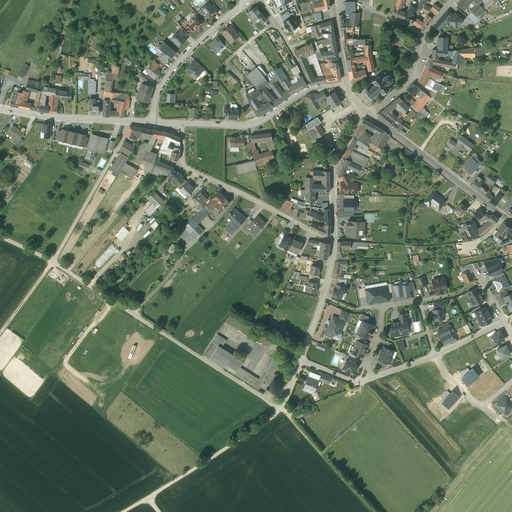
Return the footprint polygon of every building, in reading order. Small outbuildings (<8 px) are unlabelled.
[(271,0),(274,5),(277,9),(279,8),(290,2),(292,1),(291,0),(271,0)] [(328,0),(320,0),(321,2),(313,3),(314,10),(320,9),(330,8),(328,0)] [(397,0),(394,7),(400,10),(403,0),(397,0)] [(425,0),(420,0),(417,7),(421,10),(421,9),(424,5),(425,5),(427,1),(425,0)] [(460,0),(457,4),(463,9),(469,2),(471,0),(460,0)] [(481,6),(478,4),(473,0),(471,0),(469,2),(475,8),(471,11),(475,15),(476,16),(485,9),(481,6)] [(491,0),(488,0),(481,6),(485,9),(494,2),(491,0)] [(211,6),(208,2),(203,7),(202,9),(200,10),(200,13),(201,14),(203,14),(206,17),(209,15),(209,14),(212,12),(214,10),(211,6)] [(320,9),(314,10),(313,3),(310,4),(312,14),(321,12),(320,9)] [(441,9),(434,4),(430,9),(435,13),(436,14),(441,9)] [(271,6),(276,14),(281,11),(279,8),(277,9),(274,5),(271,6)] [(410,5),(406,13),(403,18),(404,19),(409,22),(410,22),(410,21),(413,23),(416,19),(412,16),(416,9),(410,5)] [(425,5),(424,5),(421,9),(427,13),(430,9),(425,5)] [(156,10),(163,16),(167,12),(159,6),(156,10)] [(256,7),(253,9),(253,8),(248,12),(251,16),(254,20),(255,19),(258,17),(262,22),(266,19),(256,7)] [(394,7),(391,14),(403,19),(403,18),(406,13),(400,11),(400,10),(394,7)] [(488,13),(485,9),(476,16),(478,19),(479,20),(488,13)] [(448,10),(434,26),(438,29),(442,24),(452,14),(448,10)] [(281,16),(284,21),(292,16),(294,15),(292,12),(289,14),(288,11),(281,16)] [(475,15),(471,11),(466,16),(471,20),(475,15)] [(463,20),(455,13),(448,21),(456,27),(463,20)] [(204,23),(198,16),(196,18),(198,20),(196,22),(198,25),(200,27),(204,23)] [(298,25),(292,16),(284,21),(283,22),(285,25),(284,25),(287,29),(289,31),(298,25)] [(350,21),(350,26),(353,26),(356,26),(356,23),(358,23),(358,17),(355,16),(349,17),(350,21)] [(195,17),(193,18),(189,18),(189,22),(185,26),(189,30),(191,28),(192,30),(198,25),(196,22),(198,20),(196,18),(195,17)] [(425,18),(421,23),(419,22),(416,19),(413,23),(413,24),(422,31),(430,22),(425,18)] [(332,21),(319,24),(320,29),(328,27),(329,30),(333,29),(333,26),(332,21)] [(319,24),(313,26),(316,36),(322,34),(321,32),(320,29),(319,24)] [(230,25),(222,32),(229,42),(238,35),(237,34),(230,25)] [(187,33),(182,27),(178,31),(184,37),(187,33)] [(184,37),(178,31),(173,36),(174,37),(172,40),(178,47),(179,46),(181,46),(182,45),(182,43),(182,42),(181,41),(184,38),(184,37)] [(245,39),(239,32),(237,34),(238,35),(238,36),(237,37),(241,42),(245,39)] [(275,32),(270,35),(273,41),(278,38),(275,32)] [(316,42),(314,36),(309,37),(311,43),(314,51),(316,50),(318,49),(316,42)] [(219,40),(217,37),(208,45),(215,53),(224,45),(219,40)] [(229,44),(223,37),(219,40),(224,45),(225,47),(229,44)] [(447,38),(438,37),(437,49),(438,49),(445,50),(447,50),(447,38)] [(175,53),(163,42),(158,47),(163,51),(161,54),(166,59),(167,58),(169,56),(171,57),(175,53)] [(307,66),(308,66),(304,57),(307,55),(314,52),(314,51),(311,43),(294,51),(302,68),(307,66)] [(221,53),(221,52),(226,48),(225,47),(224,45),(215,53),(218,55),(218,56),(219,56),(220,55),(221,54),(221,53)] [(337,55),(336,46),(331,47),(331,51),(325,52),(325,57),(329,57),(336,55),(337,55)] [(482,47),(461,50),(460,57),(474,58),(483,55),(482,47)] [(350,49),(344,50),(346,59),(360,57),(359,54),(359,53),(351,54),(350,49)] [(437,49),(432,50),(431,58),(437,59),(438,55),(445,55),(445,50),(438,49),(437,49)] [(453,55),(452,62),(454,63),(459,64),(460,57),(461,50),(454,50),(453,55)] [(320,77),(323,76),(319,65),(317,59),(315,53),(314,52),(307,55),(310,63),(314,62),(314,63),(315,67),(316,67),(320,77)] [(161,54),(157,58),(158,60),(163,64),(168,59),(167,58),(166,59),(161,54)] [(308,66),(314,63),(314,62),(310,63),(307,55),(304,57),(308,66)] [(293,57),(286,61),(287,63),(290,69),(297,65),(293,57)] [(123,62),(128,66),(131,63),(126,58),(123,62)] [(431,58),(428,58),(426,65),(431,68),(432,63),(442,65),(443,60),(437,59),(431,58)] [(337,60),(330,61),(330,64),(328,64),(329,68),(330,68),(335,67),(335,68),(338,68),(337,60)] [(192,63),(186,70),(186,69),(185,70),(191,75),(191,76),(192,77),(193,77),(194,78),(201,71),(196,66),(192,62),(192,63)] [(156,68),(151,65),(146,71),(148,72),(154,77),(159,71),(156,68)] [(300,77),(297,73),(300,71),(297,65),(290,69),(294,74),(295,77),(296,79),(297,78),(300,77)] [(431,68),(426,65),(422,74),(428,78),(429,77),(436,80),(437,77),(440,78),(439,79),(441,80),(444,73),(442,73),(442,72),(431,68)] [(320,77),(316,78),(313,79),(307,66),(302,68),(310,84),(321,82),(319,78),(320,77)] [(26,70),(22,67),(18,75),(22,77),(26,70)] [(268,82),(261,73),(256,67),(246,75),(252,82),(259,89),(262,86),(266,83),(268,82)] [(286,79),(287,79),(279,67),(274,71),(279,79),(280,79),(282,82),(286,79)] [(335,67),(330,68),(331,71),(331,74),(327,75),(328,81),(340,79),(339,68),(338,68),(335,68),(335,67)] [(355,67),(348,69),(350,83),(360,79),(369,75),(368,71),(368,69),(361,72),(360,71),(355,71),(355,67)] [(274,70),(271,71),(264,77),(268,82),(272,79),(275,82),(277,80),(279,79),(274,71),(274,70)] [(239,82),(228,71),(223,76),(234,87),(237,84),(239,82)] [(146,75),(143,73),(139,77),(145,82),(148,77),(146,75)] [(372,86),(372,85),(371,86),(372,87),(369,89),(369,88),(368,88),(369,89),(368,89),(368,88),(366,88),(365,89),(366,90),(365,91),(366,91),(366,92),(365,93),(366,92),(370,97),(369,98),(370,98),(371,98),(372,99),(372,98),(372,97),(374,95),(375,96),(375,95),(377,93),(378,94),(378,93),(378,92),(380,91),(382,93),(381,94),(382,94),(383,94),(384,94),(383,93),(388,89),(389,90),(389,89),(389,88),(390,88),(389,87),(391,86),(392,86),(391,85),(390,84),(389,83),(391,81),(392,82),(392,81),(391,81),(392,78),(393,78),(393,77),(392,77),(390,75),(390,74),(389,75),(386,75),(386,74),(386,75),(384,76),(383,76),(382,74),(381,73),(381,74),(379,76),(378,75),(378,76),(377,75),(377,76),(373,80),(372,79),(371,80),(372,80),(372,81),(371,82),(372,82),(373,82),(375,84),(372,86)] [(428,78),(422,74),(418,81),(425,85),(428,78)] [(61,77),(55,75),(53,82),(60,84),(61,77)] [(307,86),(302,76),(300,77),(297,78),(298,82),(302,88),(307,86)] [(432,80),(428,78),(425,85),(432,88),(435,82),(432,80)] [(44,84),(28,79),(25,89),(29,90),(37,93),(41,94),(41,93),(43,88),(44,84)] [(298,90),(295,84),(290,86),(286,79),(282,82),(283,83),(287,90),(290,95),(298,90)] [(113,81),(106,80),(104,91),(111,92),(113,81)] [(259,89),(252,82),(250,85),(254,90),(246,95),(254,106),(254,107),(259,104),(255,99),(259,96),(262,94),(259,89)] [(283,94),(275,82),(271,85),(271,86),(279,97),(282,101),(286,98),(283,94)] [(440,84),(435,82),(432,88),(434,89),(441,93),(444,86),(440,84)] [(152,87),(142,83),(137,98),(147,102),(152,87)] [(423,92),(412,84),(406,90),(414,96),(417,94),(420,96),(423,92)] [(268,93),(262,86),(259,89),(262,94),(264,96),(268,93)] [(72,91),(56,89),(55,95),(55,98),(58,98),(64,99),(64,101),(70,102),(72,91)] [(19,92),(14,91),(10,106),(18,107),(19,102),(22,93),(23,90),(20,90),(19,92)] [(111,92),(104,91),(103,99),(109,100),(109,101),(119,103),(117,112),(113,112),(113,117),(123,117),(124,113),(125,108),(128,108),(130,100),(125,99),(126,94),(111,92)] [(340,102),(334,91),(326,96),(325,96),(327,100),(328,103),(329,102),(332,108),(340,102)] [(430,97),(423,92),(420,96),(421,97),(418,100),(424,105),(430,97)] [(22,93),(19,102),(25,103),(27,94),(22,93)] [(41,94),(37,93),(35,105),(30,104),(29,109),(38,111),(42,94),(41,94)] [(282,101),(279,97),(274,100),(268,93),(264,96),(269,101),(274,107),(282,101)] [(315,93),(309,94),(304,97),(313,111),(321,107),(315,97),(317,96),(316,95),(315,93)] [(274,107),(269,101),(264,96),(262,94),(259,96),(265,104),(261,107),(265,112),(274,107)] [(322,98),(319,94),(316,95),(317,96),(315,97),(321,107),(326,104),(322,98)] [(399,97),(391,103),(395,106),(402,112),(403,112),(404,112),(409,108),(402,101),(399,97)] [(416,103),(410,98),(407,100),(413,106),(416,103)] [(99,105),(94,105),(94,99),(89,99),(89,108),(91,108),(91,111),(90,114),(99,114),(99,105)] [(422,107),(416,103),(413,106),(417,110),(418,112),(422,107)] [(40,104),(38,111),(48,113),(48,106),(44,105),(40,104)] [(259,104),(254,107),(254,106),(252,108),(258,116),(260,115),(260,116),(265,112),(261,107),(259,104)] [(388,106),(382,111),(391,120),(394,116),(389,111),(392,109),(388,106)] [(198,109),(189,107),(188,118),(196,118),(197,112),(198,109)] [(429,113),(422,107),(418,112),(421,114),(425,118),(429,113)] [(238,109),(228,108),(227,115),(227,119),(238,119),(238,109)] [(391,120),(381,112),(380,111),(377,115),(383,120),(387,124),(390,120),(391,120)] [(416,120),(421,114),(418,112),(416,115),(415,114),(412,118),(416,120)] [(314,140),(320,136),(324,134),(318,124),(321,123),(317,117),(299,128),(302,133),(308,130),(314,140)] [(376,126),(363,119),(360,124),(366,126),(374,131),(376,126)] [(51,124),(43,123),(42,131),(45,132),(50,132),(51,124)] [(24,133),(12,125),(7,132),(15,137),(14,140),(18,142),(21,138),(24,133)] [(397,128),(393,125),(392,127),(395,129),(404,135),(406,134),(401,130),(400,130),(397,128)] [(131,135),(134,126),(128,126),(125,137),(133,139),(134,136),(131,135)] [(143,128),(134,126),(131,135),(134,136),(140,138),(142,132),(143,128)] [(153,130),(147,128),(146,133),(145,137),(150,138),(153,130)] [(358,128),(353,137),(365,145),(367,146),(369,142),(360,137),(363,130),(358,128)] [(385,132),(379,128),(377,132),(376,132),(370,143),(377,146),(385,132)] [(69,131),(62,129),(62,131),(60,139),(60,140),(66,141),(69,131)] [(158,130),(153,130),(150,138),(149,141),(148,144),(153,145),(154,141),(156,136),(158,130)] [(79,133),(69,131),(66,141),(76,144),(79,133)] [(173,135),(167,132),(163,141),(169,143),(170,140),(173,135)] [(377,146),(375,151),(380,154),(390,136),(385,132),(377,146)] [(86,135),(79,133),(76,144),(83,145),(85,137),(86,135)] [(97,135),(91,134),(88,150),(95,152),(96,148),(105,150),(107,139),(96,136),(97,135)] [(244,141),(240,141),(240,137),(230,137),(230,147),(242,147),(244,147),(244,141)] [(365,145),(353,137),(349,145),(353,147),(355,144),(363,149),(365,145)] [(456,144),(449,140),(446,144),(452,148),(450,151),(457,156),(459,157),(465,149),(468,151),(473,145),(461,137),(456,144)] [(150,151),(145,149),(148,144),(149,141),(144,140),(144,139),(135,162),(141,164),(140,166),(145,168),(143,171),(150,174),(151,173),(152,170),(153,166),(154,163),(143,159),(144,156),(146,151),(149,152),(150,151)] [(125,163),(135,147),(125,141),(119,151),(121,152),(111,170),(118,174),(120,171),(125,163)] [(169,143),(163,141),(160,148),(166,149),(169,143)] [(370,143),(369,142),(367,146),(374,150),(375,151),(377,146),(370,143)] [(371,154),(374,150),(367,146),(365,145),(363,149),(371,154)] [(257,150),(255,150),(254,147),(251,148),(254,160),(255,163),(256,167),(267,164),(265,160),(274,157),(272,151),(259,155),(257,150)] [(347,149),(343,157),(358,165),(360,161),(349,156),(352,151),(347,149)] [(93,158),(95,152),(88,150),(86,157),(93,158)] [(155,154),(149,152),(146,151),(144,156),(155,161),(156,158),(157,155),(155,154)] [(172,151),(171,151),(170,159),(178,161),(180,153),(175,151),(172,151)] [(360,161),(358,165),(365,167),(369,159),(352,151),(349,156),(360,161)] [(474,160),(472,158),(464,167),(471,174),(482,162),(477,157),(474,160)] [(353,163),(342,158),(340,164),(344,166),(351,169),(353,163)] [(33,164),(27,159),(24,163),(30,168),(33,164)] [(254,160),(251,161),(235,165),(238,174),(256,169),(255,163),(254,160)] [(160,162),(155,161),(154,163),(153,166),(159,169),(162,163),(160,162)] [(138,170),(125,163),(120,171),(132,179),(138,170)] [(162,163),(159,169),(153,166),(152,170),(157,172),(160,173),(162,173),(165,164),(162,163)] [(364,168),(353,163),(351,169),(358,172),(362,174),(364,168)] [(173,167),(165,164),(162,173),(167,175),(173,167)] [(173,168),(167,175),(170,177),(176,171),(173,169),(173,168)] [(183,176),(177,170),(176,171),(170,177),(176,182),(175,184),(177,186),(177,187),(185,179),(184,179),(182,177),(183,176)] [(323,178),(323,181),(323,185),(313,184),(312,184),(312,191),(315,191),(317,191),(330,191),(329,171),(313,171),(312,175),(313,177),(323,178)] [(495,179),(490,174),(486,179),(491,184),(495,179)] [(482,183),(475,178),(470,185),(476,190),(481,184),(482,183)] [(185,179),(177,187),(180,189),(187,182),(185,179)] [(504,187),(495,179),(491,184),(492,184),(495,187),(500,191),(504,194),(508,190),(504,187)] [(187,182),(180,189),(185,194),(185,193),(188,195),(195,188),(191,184),(190,184),(187,181),(187,182)] [(351,183),(343,183),(341,183),(341,192),(356,193),(356,183),(352,183),(351,183)] [(476,190),(480,193),(484,188),(481,184),(476,190)] [(487,190),(483,195),(486,197),(495,187),(492,184),(487,190)] [(160,197),(153,191),(151,194),(147,198),(152,204),(157,208),(164,201),(160,197)] [(204,195),(200,191),(193,198),(201,206),(209,197),(205,193),(204,195)] [(312,191),(305,191),(305,197),(305,202),(314,202),(315,191),(312,191)] [(445,201),(432,191),(424,202),(429,206),(431,203),(439,209),(445,201)] [(224,197),(219,192),(212,198),(217,203),(224,197)] [(493,199),(492,197),(489,200),(488,201),(494,206),(495,205),(503,195),(499,192),(493,199)] [(217,203),(215,205),(221,211),(224,208),(225,208),(226,206),(229,202),(227,200),(227,199),(227,198),(226,196),(224,196),(224,197),(217,203)] [(298,201),(291,198),(290,202),(294,203),(296,204),(303,207),(305,207),(305,202),(298,201)] [(344,200),(344,211),(354,211),(354,200),(345,200),(344,200)] [(210,201),(205,206),(210,211),(215,206),(210,201)] [(291,209),(294,203),(290,202),(287,201),(283,207),(291,209)] [(460,203),(454,209),(458,213),(457,214),(459,216),(462,213),(464,214),(466,212),(464,211),(467,209),(464,205),(463,206),(460,203)] [(150,215),(157,208),(152,204),(145,211),(150,215)] [(447,204),(441,212),(446,215),(451,208),(447,204)] [(182,205),(176,211),(179,214),(185,208),(182,205)] [(290,215),(292,210),(291,209),(283,207),(281,211),(290,215)] [(203,208),(192,219),(197,224),(208,213),(203,208)] [(240,213),(234,208),(227,216),(232,220),(230,223),(235,227),(236,228),(245,219),(239,214),(240,213)] [(374,213),(365,214),(364,222),(365,222),(374,223),(374,214),(374,213)] [(498,219),(492,214),(489,217),(491,218),(490,219),(491,221),(489,223),(488,223),(491,227),(493,225),(498,219)] [(249,225),(248,225),(248,226),(256,233),(265,222),(257,215),(249,225)] [(330,217),(324,217),(318,215),(316,215),(315,218),(325,221),(325,225),(330,225),(330,217)] [(192,219),(184,227),(195,239),(204,231),(197,224),(192,219)] [(473,221),(466,225),(467,228),(468,229),(475,226),(474,224),(479,222),(478,221),(478,220),(477,220),(473,221)] [(362,222),(348,221),(347,227),(346,227),(346,230),(347,230),(347,236),(361,237),(362,235),(363,233),(364,226),(362,225),(362,222)] [(510,228),(503,222),(496,231),(498,232),(495,235),(495,236),(497,237),(499,239),(502,235),(503,236),(505,234),(510,228)] [(230,223),(225,229),(230,233),(235,227),(230,223)] [(488,223),(478,231),(480,235),(482,234),(491,227),(488,223)] [(195,239),(184,227),(177,234),(187,243),(188,241),(195,239)] [(330,229),(325,229),(318,227),(317,231),(323,234),(329,236),(330,236),(330,229)] [(122,240),(129,232),(125,228),(117,236),(122,240)] [(284,229),(278,236),(282,238),(284,235),(287,236),(289,231),(284,229)] [(477,229),(470,232),(473,239),(480,235),(478,231),(477,229)] [(287,236),(284,235),(282,238),(279,245),(288,249),(293,239),(287,236)] [(302,243),(293,239),(288,249),(298,253),(302,243)] [(315,241),(308,240),(304,248),(310,249),(311,245),(314,245),(315,244),(314,244),(315,244),(315,241)] [(330,243),(321,242),(320,245),(319,251),(328,252),(330,243)] [(100,269),(117,250),(112,245),(95,264),(100,269)] [(328,252),(319,251),(318,258),(327,259),(328,252)] [(497,258),(483,261),(487,270),(499,264),(497,258)] [(470,273),(475,270),(472,264),(469,264),(460,269),(462,273),(469,270),(470,273)] [(499,264),(487,270),(490,275),(493,274),(500,270),(502,269),(499,264)] [(319,267),(311,265),(310,273),(318,274),(319,267)] [(462,273),(461,274),(465,283),(473,279),(470,273),(469,270),(462,273)] [(496,279),(493,281),(498,291),(509,286),(504,275),(496,279)] [(424,277),(418,278),(420,287),(426,285),(424,277)] [(444,277),(432,280),(433,284),(432,285),(432,286),(433,287),(434,292),(438,291),(438,293),(442,292),(442,290),(447,289),(444,277)] [(317,283),(308,282),(307,285),(306,285),(305,291),(315,293),(317,283)] [(336,284),(332,297),(341,299),(342,297),(343,292),(344,292),(346,291),(347,290),(346,288),(344,288),(345,287),(337,284),(336,284)] [(394,285),(395,292),(396,296),(397,296),(398,297),(400,295),(402,295),(403,295),(401,286),(401,284),(394,285)] [(407,284),(401,286),(403,295),(402,295),(403,296),(406,296),(408,297),(409,295),(410,295),(409,291),(408,284),(407,284)] [(360,298),(366,297),(365,289),(364,285),(361,285),(361,289),(358,289),(360,298)] [(389,293),(387,286),(379,287),(382,301),(390,300),(389,293)] [(376,302),(382,301),(379,287),(373,288),(376,302)] [(368,304),(376,302),(373,288),(365,289),(366,297),(368,304)] [(475,288),(467,292),(470,297),(477,293),(475,288)] [(291,291),(285,289),(282,297),(287,300),(291,291)] [(477,293),(470,297),(474,306),(483,301),(479,292),(477,293)] [(511,292),(508,295),(503,297),(505,301),(507,305),(508,305),(511,310),(511,309),(511,292)] [(481,309),(475,312),(478,319),(489,313),(488,310),(486,310),(485,307),(481,309)] [(435,309),(433,310),(433,314),(434,317),(435,321),(443,319),(442,314),(444,314),(442,308),(435,309)] [(410,311),(412,321),(420,320),(418,310),(410,311)] [(349,314),(342,311),(338,319),(344,321),(346,322),(349,314)] [(400,321),(391,323),(392,328),(392,331),(407,328),(408,327),(408,326),(407,325),(405,313),(399,314),(400,321)] [(489,313),(478,319),(481,325),(488,322),(491,321),(490,318),(491,316),(489,313)] [(338,319),(332,316),(326,333),(334,336),(333,337),(339,340),(341,334),(339,334),(344,321),(338,319)] [(373,325),(362,321),(359,327),(372,332),(373,330),(372,329),(373,325)] [(443,328),(437,331),(440,337),(450,332),(447,326),(443,328)] [(372,332),(359,327),(357,333),(357,334),(361,336),(368,338),(370,334),(371,335),(372,332)] [(389,329),(390,337),(408,334),(407,328),(392,331),(392,328),(389,329)] [(492,335),(495,343),(504,339),(500,331),(496,333),(492,335)] [(450,332),(440,337),(444,344),(449,341),(454,339),(453,339),(450,332)] [(217,334),(203,355),(209,359),(218,345),(222,347),(226,340),(217,334)] [(361,342),(357,340),(356,341),(354,347),(365,351),(367,344),(361,342)] [(394,344),(388,342),(385,347),(392,350),(394,344)] [(222,347),(218,345),(209,359),(225,368),(233,355),(222,347)] [(501,359),(510,354),(506,345),(497,350),(501,359)] [(385,347),(383,346),(383,347),(381,353),(391,357),(394,351),(392,350),(385,347)] [(365,351),(354,347),(352,353),(351,353),(356,355),(362,357),(365,351)] [(391,357),(381,353),(378,359),(378,360),(380,360),(387,363),(389,364),(389,363),(391,357)] [(259,379),(239,367),(243,361),(233,355),(225,368),(254,387),(259,379)] [(280,363),(270,356),(260,377),(259,379),(254,387),(259,390),(261,386),(265,389),(275,374),(273,373),(280,363)] [(355,358),(350,356),(348,361),(355,364),(357,359),(355,358)] [(348,361),(346,360),(343,368),(346,369),(345,372),(350,374),(350,372),(353,373),(357,365),(355,364),(348,361)] [(387,363),(380,360),(378,366),(384,369),(387,363)] [(459,372),(463,377),(470,371),(467,368),(459,372)] [(463,377),(461,379),(467,386),(479,376),(472,369),(470,371),(463,377)] [(319,381),(308,376),(306,381),(307,382),(303,390),(313,393),(316,385),(317,386),(319,381)] [(447,391),(440,397),(443,399),(444,400),(450,394),(447,391)] [(450,394),(444,400),(443,399),(441,401),(448,409),(459,397),(452,391),(450,394)] [(504,415),(511,407),(511,403),(509,399),(506,396),(496,405),(504,415)] [(314,407),(303,412),(304,415),(305,417),(316,412),(314,407)]
